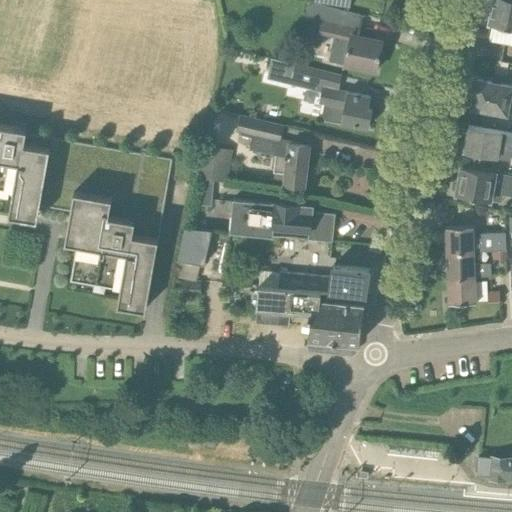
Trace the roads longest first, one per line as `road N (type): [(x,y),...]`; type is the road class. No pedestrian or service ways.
road 1 (residential): [(375,358),(445,0)]
road 2 (residential): [(355,373),(263,353),(0,338)]
road 3 (residential): [(306,511),(355,373)]
road 4 (residential): [(375,358),(511,337)]
